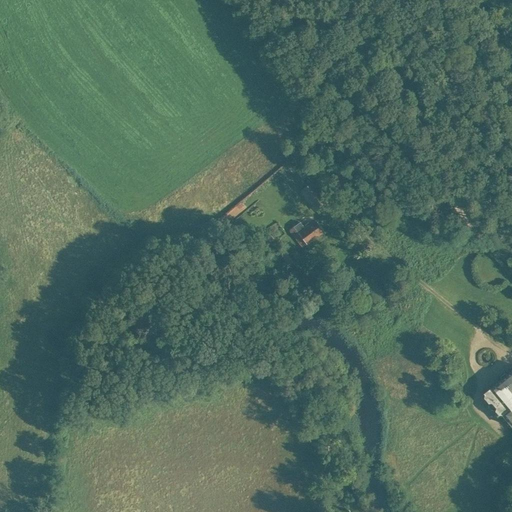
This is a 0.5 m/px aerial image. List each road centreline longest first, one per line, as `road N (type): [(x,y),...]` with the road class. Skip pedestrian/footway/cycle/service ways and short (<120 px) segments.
road 1 (track): [(511,262),(252,0)]
road 2 (unknown): [(323,72),(335,186),(352,222),(432,302),(511,358)]
